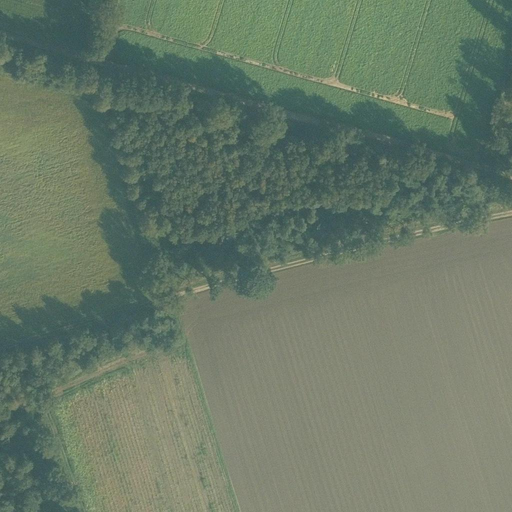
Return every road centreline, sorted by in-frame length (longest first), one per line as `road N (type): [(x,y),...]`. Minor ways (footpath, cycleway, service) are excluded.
road 1 (track): [(511,177),(0,34)]
road 2 (track): [(511,212),(170,294),(0,350)]
